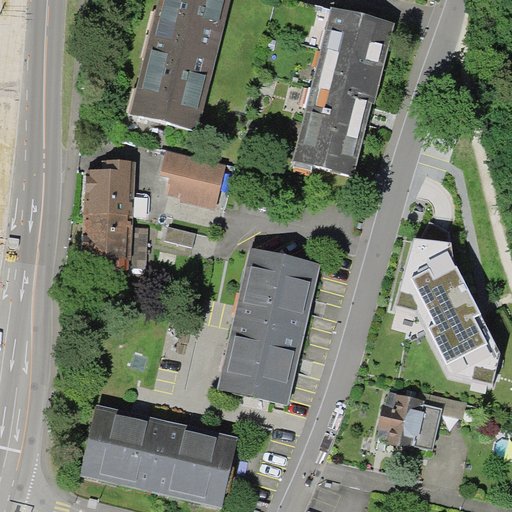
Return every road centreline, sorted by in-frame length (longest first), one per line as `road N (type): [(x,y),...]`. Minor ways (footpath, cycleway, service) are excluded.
road 1 (residential): [(284,511),(343,375),(455,0)]
road 2 (primary): [(47,0),(29,291),(0,498)]
